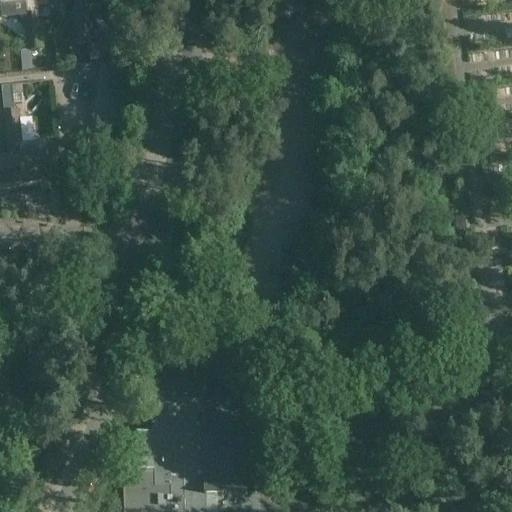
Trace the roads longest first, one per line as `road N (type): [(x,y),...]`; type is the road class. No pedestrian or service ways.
road 1 (unclassified): [(59,511),(153,247)]
road 2 (unclassified): [(153,247),(188,94),(194,0)]
road 3 (residential): [(0,241),(153,247)]
